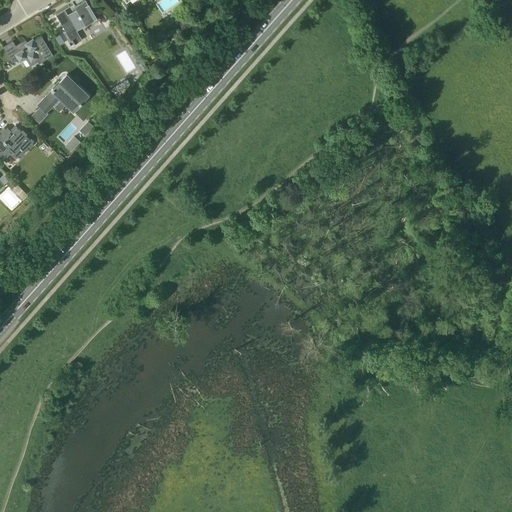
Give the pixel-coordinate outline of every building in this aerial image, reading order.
[(97,19),(92,11),(98,7),(93,0),(85,0),(74,7),(77,11),(68,16),(65,10),(56,15),(65,31),(63,32),(71,46),(75,44),(72,40),(78,36),(74,29),(84,24),(85,26),(97,19)] [(39,64),(53,55),(42,37),(34,41),(33,39),(27,42),(25,40),(16,46),(13,41),(3,47),(12,63),(18,60),(20,63),(27,58),(31,63),(36,60),(39,64)] [(73,112),(88,95),(66,74),(51,91),(38,105),(46,113),(59,98),(73,112)] [(79,130),(84,135),(93,126),(88,121),(79,130)] [(18,129),(12,135),(5,128),(0,132),(0,152),(5,157),(12,150),(19,157),(33,142),(21,130),(19,129),(18,129)]
